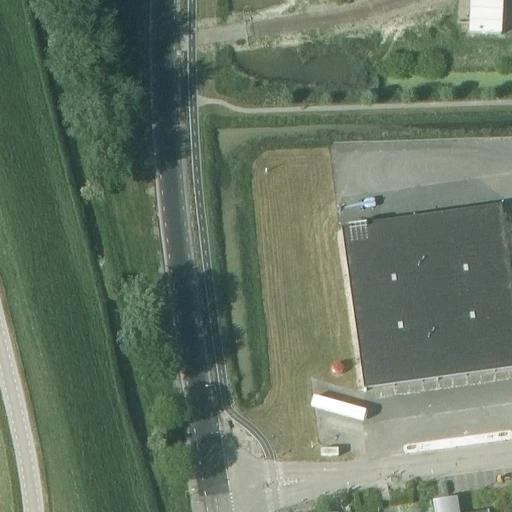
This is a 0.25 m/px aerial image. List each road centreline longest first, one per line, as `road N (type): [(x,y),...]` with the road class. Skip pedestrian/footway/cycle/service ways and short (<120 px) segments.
road 1 (primary): [(216,511),(175,245),(165,0)]
road 2 (unclassified): [(0,338),(32,511)]
